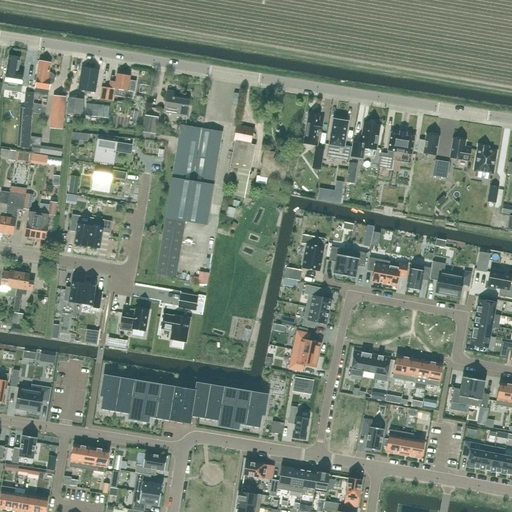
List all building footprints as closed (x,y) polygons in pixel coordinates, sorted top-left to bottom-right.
[(17,73),(20,58),(9,56),(5,83),(21,86),(23,74),(17,73)] [(49,73),(51,63),(39,61),(37,77),(37,78),(35,88),(34,94),(48,96),(49,90),(51,80),(54,81),(55,78),(54,76),(53,74),(51,73),(49,73)] [(94,92),(98,71),(83,68),(79,89),(94,92)] [(128,91),(130,76),(117,74),(116,82),(110,81),(109,88),(102,87),(100,99),(113,102),(115,89),(128,91)] [(187,118),(191,90),(190,98),(175,95),(176,91),(167,90),(164,110),(177,112),(176,116),(187,118)] [(23,108),(21,148),(29,149),(34,93),(26,93),(25,108),(23,108)] [(62,129),(66,97),(53,96),(50,128),(62,129)] [(83,99),(79,99),(69,98),(67,114),(82,115),(83,99)] [(86,104),(85,116),(109,118),(110,106),(86,104)] [(137,113),(131,112),(129,123),(135,124),(137,113)] [(321,121),(319,120),(319,117),(308,115),(303,143),(306,144),(315,145),(317,146),(319,134),(320,134),(322,121),(321,120),(321,121)] [(333,120),(328,152),(338,153),(337,158),(349,160),(351,148),(344,147),(348,123),(348,122),(333,119),(333,120)] [(379,127),(364,124),(364,125),(360,144),(353,142),(351,156),(363,158),(364,148),(376,150),(380,127),(379,127)] [(222,132),(185,126),(181,125),(166,217),(185,221),(207,224),(222,132)] [(254,129),(244,127),(237,125),(233,141),(235,141),(230,167),(238,168),(250,171),(255,145),(251,145),(254,129)] [(405,134),(400,134),(400,132),(399,133),(400,133),(399,134),(392,133),(391,133),(390,134),(391,134),(388,151),(387,154),(381,153),(379,167),(386,168),(387,160),(393,161),(394,152),(411,155),(414,138),(415,137),(413,137),(406,135),(406,134),(406,133),(405,133),(405,134)] [(425,141),(419,140),(417,152),(436,156),(439,137),(435,136),(435,135),(431,134),(430,135),(426,135),(425,141)] [(131,155),(133,145),(132,145),(117,142),(118,137),(98,135),(94,162),(113,165),(116,152),(131,155)] [(456,140),(453,139),(450,158),(468,161),(471,148),(465,147),(466,141),(462,141),(461,139),(458,139),(456,140)] [(474,170),(474,171),(476,171),(491,174),(493,174),(493,173),(496,151),(488,150),(488,149),(488,147),(478,145),(474,170)] [(61,156),(62,149),(40,146),(39,153),(61,156)] [(324,150),(315,148),(312,168),(320,169),(324,150)] [(274,154),(274,153),(264,151),(260,178),(267,179),(267,178),(284,181),(283,182),(284,182),(287,164),(273,162),(274,160),(273,159),(273,153),(274,154)] [(32,153),(31,163),(47,165),(48,156),(32,153)] [(440,177),(442,161),(435,160),(432,176),(440,177)] [(447,178),(449,163),(442,161),(440,177),(447,178)] [(125,180),(127,173),(95,167),(91,191),(109,194),(111,178),(125,180)] [(244,199),(250,171),(238,168),(232,196),(244,199)] [(71,176),(69,192),(77,194),(79,177),(71,176)] [(496,203),(498,187),(490,186),(487,201),(488,202),(492,202),(496,203)] [(1,191),(0,197),(0,203),(8,204),(10,192),(1,191)] [(8,204),(8,207),(17,208),(23,209),(25,195),(10,192),(8,204)] [(30,210),(33,195),(27,194),(24,209),(30,210)] [(57,203),(50,202),(50,205),(40,204),(39,214),(35,238),(45,239),(47,225),(48,215),(55,216),(57,203)] [(0,231),(4,232),(8,207),(8,204),(0,203),(0,231)] [(232,203),(229,212),(238,215),(241,206),(232,203)] [(8,207),(4,232),(13,234),(16,220),(15,220),(17,208),(8,207)] [(35,238),(39,214),(29,212),(28,222),(27,222),(25,236),(35,238)] [(185,221),(166,217),(156,275),(176,278),(185,221)] [(87,246),(91,222),(71,219),(69,231),(76,232),(74,244),(87,246)] [(109,233),(111,222),(99,220),(99,224),(91,222),(87,246),(100,248),(103,232),(109,233)] [(306,245),(302,269),(319,272),(321,264),(321,260),(325,239),(318,238),(317,246),(307,244),(306,245)] [(349,250),(331,247),(329,261),(335,262),(333,274),(335,275),(334,276),(343,277),(343,276),(344,276),(349,250)] [(367,253),(349,250),(344,276),(356,278),(355,278),(358,266),(364,267),(367,253)] [(388,261),(370,258),(367,270),(374,272),(372,281),(384,284),(388,261)] [(407,265),(388,261),(384,284),(396,286),(397,286),(398,276),(405,278),(407,265)] [(445,264),(434,262),(431,279),(437,281),(435,293),(447,295),(451,274),(444,273),(445,264)] [(431,268),(411,264),(407,288),(420,290),(422,279),(428,281),(431,268)] [(212,282),(213,270),(203,268),(202,280),(212,282)] [(286,268),(284,278),(300,281),(302,271),(286,268)] [(15,297),(19,273),(10,272),(8,282),(2,281),(4,272),(3,272),(0,291),(6,292),(6,296),(15,297)] [(463,276),(451,274),(447,295),(460,298),(462,285),(469,286),(471,273),(464,272),(463,276)] [(511,276),(490,272),(487,287),(500,289),(499,296),(511,298),(511,276)] [(29,275),(19,273),(15,297),(13,310),(18,311),(20,298),(21,299),(22,294),(26,295),(27,289),(32,290),(33,283),(28,282),(29,275)] [(66,287),(64,301),(80,304),(84,284),(72,282),(71,288),(66,287)] [(84,284),(80,304),(92,305),(92,308),(100,309),(102,293),(95,292),(96,286),(84,284)] [(324,289),(306,285),(304,294),(308,295),(306,307),(328,312),(331,301),(331,300),(322,298),(324,289)] [(179,308),(195,311),(198,296),(181,293),(179,308)] [(496,303),(478,299),(476,311),(494,315),(496,303)] [(325,324),(328,312),(306,307),(302,326),(314,329),(316,322),(323,324),(325,324)] [(122,311),(120,323),(123,323),(126,324),(126,326),(125,329),(125,331),(132,332),(132,329),(133,329),(132,336),(143,338),(144,331),(145,332),(149,311),(147,311),(139,310),(135,309),(135,310),(134,313),(130,312),(122,311)] [(494,315),(476,311),(474,323),(498,327),(500,316),(494,315)] [(21,324),(23,314),(15,313),(13,323),(21,324)] [(186,342),(190,319),(175,316),(175,317),(164,315),(163,321),(162,321),(162,322),(161,328),(172,330),(170,340),(186,342)] [(498,327),(474,323),(472,333),(490,336),(492,326),(498,327)] [(92,331),(90,344),(96,345),(97,345),(99,331),(98,331),(92,331)] [(310,334),(297,331),(293,350),(319,356),(321,343),(309,340),(310,334)] [(490,336),(472,333),(470,345),(488,349),(490,336)] [(319,356),(293,350),(288,369),(302,372),(303,365),(316,368),(319,356)] [(366,353),(354,351),(350,375),(362,377),(366,353)] [(374,379),(378,355),(366,353),(362,377),(363,371),(374,373),(373,379),(374,379)] [(386,382),(390,358),(378,355),(374,379),(386,382)] [(405,380),(409,358),(396,356),(392,378),(405,380)] [(415,382),(419,360),(409,358),(405,380),(415,382)] [(426,384),(430,362),(419,360),(415,382),(426,384)] [(438,387),(442,364),(430,362),(426,384),(438,387)] [(19,371),(13,370),(10,386),(17,387),(19,371)] [(9,374),(0,372),(0,402),(4,403),(9,374)] [(101,389),(100,397),(102,397),(100,409),(110,411),(120,412),(120,413),(128,414),(129,414),(135,415),(149,417),(150,418),(164,420),(179,422),(184,423),(184,420),(190,421),(191,421),(192,417),(199,418),(210,419),(210,420),(218,421),(219,421),(225,422),(239,424),(239,425),(240,425),(254,427),(259,428),(260,428),(262,416),(265,416),(266,408),(268,398),(269,394),(265,394),(265,393),(265,394),(260,393),(243,390),(232,388),(216,385),(216,386),(205,384),(196,382),(195,390),(192,389),(192,390),(189,389),(190,389),(188,389),(185,388),(175,386),(175,387),(170,386),(153,383),(143,381),(126,378),(126,379),(115,377),(115,376),(107,375),(103,375),(103,378),(101,389)] [(454,388),(451,402),(469,405),(474,379),(462,377),(462,378),(463,378),(460,389),(454,388)] [(313,382),(295,378),(293,391),(310,395),(313,382)] [(474,379),(469,405),(480,407),(477,423),(484,425),(487,409),(489,395),(483,393),(485,382),(485,381),(483,381),(484,380),(475,378),(475,379),(474,379)] [(497,401),(496,405),(508,407),(511,385),(511,384),(500,383),(497,401)] [(27,411),(32,385),(31,385),(31,389),(19,387),(15,409),(27,411)] [(49,401),(51,388),(32,385),(27,411),(40,413),(42,400),(49,401)] [(291,407),(288,423),(294,424),(292,438),(305,440),(309,419),(296,416),(298,408),(291,407)] [(364,419),(361,434),(368,436),(365,449),(380,451),(384,429),(372,427),(371,427),(372,421),(364,419)] [(272,421),(270,433),(282,435),(284,423),(272,421)] [(390,430),(386,452),(398,455),(402,432),(390,430)] [(413,434),(402,432),(398,455),(409,456),(413,434)] [(413,434),(409,456),(421,459),(424,441),(412,439),(413,434)] [(14,448),(11,462),(18,463),(19,457),(33,460),(37,438),(22,435),(20,449),(14,448)] [(465,442),(462,455),(469,457),(467,467),(479,469),(484,445),(472,443),(465,442)] [(82,469),(86,447),(74,445),(70,467),(82,469)] [(484,445),(479,469),(490,471),(494,447),(484,445)] [(93,471),(97,448),(86,447),(82,469),(93,471)] [(494,447),(490,471),(500,473),(504,456),(505,449),(494,447)] [(105,473),(109,450),(97,448),(93,471),(105,473)] [(504,456),(500,473),(511,475),(511,468),(511,450),(505,449),(504,456)] [(165,470),(167,457),(146,453),(144,467),(136,466),(135,472),(155,475),(156,469),(165,470)] [(272,466),(244,462),(242,476),(270,480),(272,466)] [(281,467),(277,489),(290,491),(294,469),(281,467)] [(294,469),(290,491),(301,493),(305,471),(294,469)] [(305,471),(301,493),(302,493),(303,489),(314,490),(317,473),(305,471)] [(317,473),(314,490),(326,492),(330,474),(317,472),(317,473)] [(162,484),(150,482),(151,476),(137,473),(134,491),(160,495),(162,484)] [(361,481),(347,479),(343,506),(357,508),(361,481)] [(0,508),(11,511),(14,493),(15,488),(2,486),(0,499),(0,508)] [(160,505),(161,497),(160,497),(160,495),(134,491),(131,509),(145,511),(146,505),(158,507),(159,507),(159,505),(160,505)] [(238,491),(236,504),(237,504),(260,508),(262,495),(238,491)] [(19,511),(21,511),(24,495),(14,493),(11,511),(19,511)] [(27,495),(24,495),(21,511),(32,511),(35,496),(27,495)] [(45,511),(47,500),(47,498),(39,497),(35,496),(32,511),(45,511)] [(325,502),(324,508),(337,511),(338,504),(325,502)]
